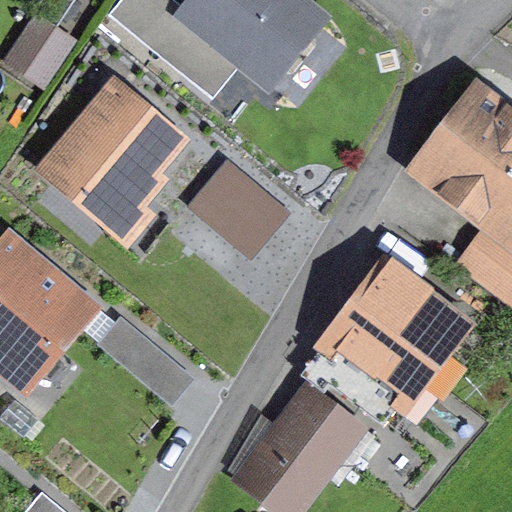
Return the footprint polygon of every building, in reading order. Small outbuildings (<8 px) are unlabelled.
[(318,18),(294,0),(199,0),(186,17),(266,82),(318,18)] [(26,35),(7,64),(40,86),(59,58),(26,35)] [(154,169),(176,143),(114,90),(47,170),(110,222),(132,196),(146,194),(156,183),(154,169)] [(479,212),(511,236),(511,136),(496,125),(504,114),(478,94),(413,179),(471,222),(479,212)] [(251,260),(289,214),(243,175),(224,197),(209,185),(189,208),(251,260)] [(511,306),(511,256),(488,239),(463,273),(511,309),(511,306)] [(0,366),(23,386),(88,308),(11,243),(0,255),(0,366)] [(328,380),(383,421),(453,330),(439,320),(446,310),(390,267),(318,361),(333,373),(328,380)] [(126,314),(103,342),(177,402),(200,373),(126,314)] [(307,396),(238,476),(278,511),(348,431),(307,396)] [(64,511),(41,493),(25,511),(64,511)]
